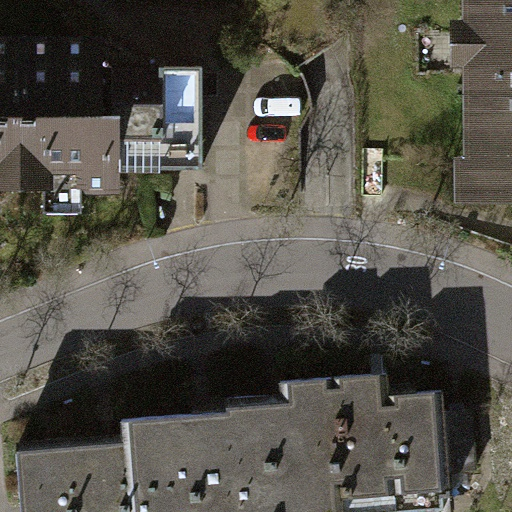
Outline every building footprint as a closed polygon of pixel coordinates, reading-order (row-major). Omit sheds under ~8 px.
[(511,0),(466,0),(468,155),(507,154),(508,196),(511,195),(511,0)] [(0,183),(18,184),(17,40),(0,40),(0,183)] [(81,40),(17,40),(18,184),(117,183),(117,169),(167,169),(166,149),(195,149),(195,64),(81,64),(81,40)] [(343,511),(365,511),(395,510),(385,383),(384,370),(380,370),(332,374),(343,511)] [(343,511),(332,374),(279,378),(281,391),(275,392),(223,396),(224,409),(208,410),(121,417),(122,429),(128,511),(343,511)] [(413,381),(385,383),(395,510),(451,505),(447,466),(474,464),(469,408),(460,408),(441,410),(439,388),(414,390),(413,381)] [(74,511),(128,511),(122,429),(111,430),(94,431),(95,438),(69,440),(74,511)] [(19,511),(74,511),(69,440),(68,432),(51,433),(38,434),(39,444),(14,446),(19,511)]
